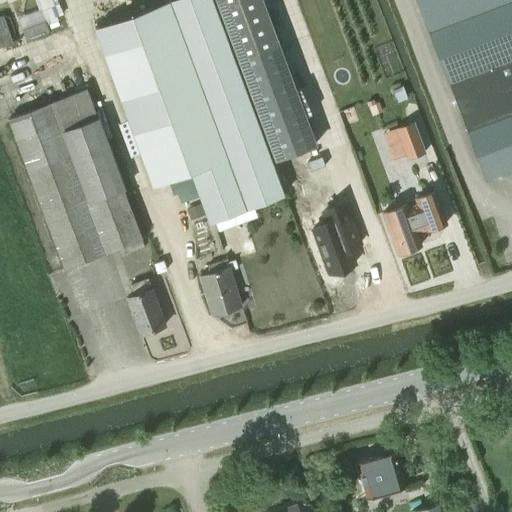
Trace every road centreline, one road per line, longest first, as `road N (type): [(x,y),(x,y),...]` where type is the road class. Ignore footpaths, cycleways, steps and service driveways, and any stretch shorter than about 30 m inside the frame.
road 1 (tertiary): [(0,491),(71,478),(106,457),(511,359)]
road 2 (unclassified): [(0,417),(511,283)]
road 3 (unclassified): [(88,496),(511,386)]
